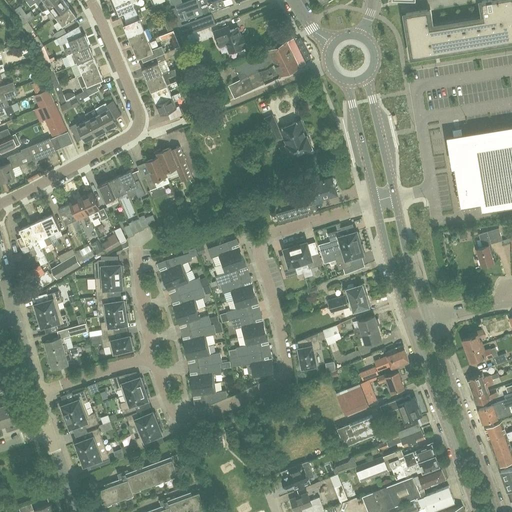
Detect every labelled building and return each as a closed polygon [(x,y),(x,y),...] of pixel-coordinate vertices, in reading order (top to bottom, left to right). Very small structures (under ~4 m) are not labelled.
[(48,7),(57,0),(27,0),(27,1),(31,6),(36,2),(42,11),(48,7)] [(57,0),(48,7),(52,11),(47,14),(51,19),(55,16),(69,6),(65,0),(57,0)] [(121,0),(115,3),(113,3),(112,5),(114,8),(115,9),(117,8),(119,14),(122,13),(124,18),(129,16),(142,11),(140,6),(136,7),(134,2),(137,0),(121,0)] [(208,27),(203,15),(243,0),(188,0),(169,7),(177,25),(181,36),(208,27)] [(499,41),(499,37),(503,36),(504,40),(511,38),(511,0),(487,0),(482,1),(484,14),(434,23),(432,8),(427,9),(428,10),(406,14),(406,16),(410,16),(411,25),(408,25),(410,36),(413,36),(414,45),(411,45),(413,55),(434,52),(434,51),(439,51),(440,51),(440,47),(444,47),(445,50),(455,48),(455,45),(459,44),(460,47),(470,46),(469,42),(474,42),(475,45),(499,41)] [(23,6),(16,9),(22,23),(35,17),(32,10),(26,13),(23,6)] [(59,21),(54,25),(58,29),(57,30),(58,30),(77,16),(69,6),(55,16),(59,21)] [(124,18),(126,23),(124,25),(128,36),(145,29),(140,18),(144,16),(142,11),(129,16),(124,18)] [(161,14),(164,21),(169,19),(166,12),(161,14)] [(168,32),(174,30),(169,19),(164,21),(168,32)] [(28,22),(24,25),(30,35),(32,34),(34,32),(35,31),(28,22)] [(67,33),(57,38),(57,39),(60,44),(68,41),(70,46),(63,49),(66,55),(73,52),(90,45),(85,34),(83,35),(79,26),(67,33)] [(208,27),(181,36),(184,43),(190,41),(191,43),(213,35),(210,26),(208,26),(208,27)] [(243,36),(241,37),(238,28),(230,31),(229,27),(215,32),(220,47),(227,44),(230,53),(245,47),(244,46),(247,45),(243,36)] [(67,33),(64,28),(54,34),(57,39),(57,38),(67,33)] [(145,29),(128,36),(133,47),(149,40),(145,29)] [(176,48),(180,46),(174,30),(168,32),(159,35),(161,40),(171,35),(172,37),(176,48)] [(149,40),(133,47),(138,58),(141,57),(143,62),(156,57),(161,54),(163,54),(165,53),(163,46),(154,50),(149,40)] [(240,80),(228,85),(235,98),(268,82),(267,80),(273,77),(274,79),(277,77),(281,75),(281,76),(300,67),(300,66),(287,41),(287,40),(272,47),(272,46),(233,63),(240,80)] [(45,64),(51,62),(47,53),(44,45),(39,48),(40,50),(45,64)] [(78,63),(94,56),(90,45),(73,52),(78,63)] [(175,59),(178,67),(174,69),(182,66),(187,63),(180,46),(176,48),(175,49),(179,58),(175,59)] [(161,54),(156,57),(143,62),(146,67),(142,69),(147,80),(163,74),(158,62),(165,59),(163,54),(161,54)] [(78,63),(82,74),(99,67),(94,56),(78,63)] [(55,73),(51,62),(45,64),(50,75),(55,73)] [(187,77),(192,75),(187,63),(182,66),(184,70),(187,77)] [(98,87),(102,85),(100,80),(104,79),(99,67),(82,74),(77,76),(82,87),(84,91),(86,90),(91,87),(93,90),(98,87)] [(163,74),(147,80),(151,92),(168,85),(165,79),(169,77),(176,74),(174,69),(163,74)] [(60,84),(55,73),(50,75),(54,86),(60,84)] [(192,75),(187,77),(191,88),(197,86),(192,75)] [(16,87),(14,80),(0,85),(0,93),(4,92),(16,87)] [(168,85),(151,92),(156,103),(172,96),(179,93),(179,92),(172,95),(170,90),(179,87),(177,81),(171,83),(168,85)] [(67,100),(60,84),(54,86),(61,103),(67,100)] [(201,96),(197,86),(191,88),(196,98),(201,96)] [(4,92),(7,98),(19,94),(16,87),(4,92)] [(86,90),(89,95),(99,90),(98,87),(93,90),(91,87),(86,90)] [(44,104),(54,100),(49,88),(39,93),(44,104)] [(84,91),(75,95),(76,97),(79,103),(85,100),(84,98),(89,95),(86,90),(84,91)] [(172,96),(156,103),(160,114),(167,111),(170,119),(183,114),(179,105),(177,106),(174,101),(181,98),(179,93),(172,96)] [(70,100),(74,106),(79,103),(76,97),(70,100)] [(0,109),(1,109),(5,107),(10,105),(7,99),(0,101),(0,109)] [(50,117),(60,113),(60,112),(54,100),(44,104),(50,117)] [(99,113),(107,129),(118,123),(114,116),(120,113),(113,101),(107,104),(109,107),(99,113)] [(1,109),(0,109),(0,122),(2,121),(0,116),(0,115),(7,113),(7,114),(15,111),(12,104),(10,105),(5,107),(1,109)] [(56,134),(67,129),(60,113),(50,117),(49,117),(56,134)] [(107,129),(99,113),(98,113),(88,119),(97,135),(107,129)] [(301,120),(279,130),(272,115),(266,118),(276,140),(284,137),(294,160),(314,151),(301,120)] [(97,135),(88,119),(77,125),(77,123),(70,127),(78,141),(84,137),(86,141),(97,135)] [(453,137),(450,137),(455,168),(461,206),(481,203),(482,210),(511,205),(511,126),(463,135),(462,128),(457,129),(452,129),(453,137)] [(0,139),(9,136),(6,129),(0,131),(0,139)] [(73,143),(68,131),(62,134),(67,145),(73,143)] [(9,136),(0,139),(0,153),(1,153),(0,152),(17,145),(13,134),(11,135),(9,136)] [(62,134),(56,136),(62,148),(67,145),(62,134)] [(56,136),(51,138),(56,150),(62,148),(56,136)] [(33,160),(56,150),(51,138),(50,137),(21,149),(22,151),(24,156),(30,154),(33,160)] [(158,153),(159,157),(166,172),(178,167),(183,180),(193,177),(181,146),(172,150),(171,148),(158,153)] [(22,151),(7,157),(10,162),(0,166),(0,179),(0,180),(1,181),(16,175),(13,168),(20,165),(17,159),(24,156),(22,151)] [(142,176),(144,175),(150,189),(170,182),(167,175),(166,172),(159,157),(137,165),(142,176)] [(136,181),(131,170),(120,175),(128,192),(135,188),(139,197),(146,194),(139,179),(136,181)] [(120,175),(109,180),(117,196),(128,192),(120,175)] [(312,196),(308,198),(310,205),(324,201),(323,198),(330,196),(329,195),(337,193),(335,186),(335,185),(335,184),(336,182),(335,179),(333,178),(333,177),(308,184),(312,196)] [(119,201),(117,196),(109,180),(98,185),(108,206),(119,201)] [(81,197),(91,220),(92,221),(100,217),(101,220),(108,217),(105,209),(99,211),(98,209),(100,208),(92,192),(81,197)] [(81,197),(71,202),(78,218),(83,216),(86,222),(91,220),(81,197)] [(78,218),(71,202),(59,207),(66,223),(72,221),(77,230),(82,228),(78,218)] [(302,216),(300,208),(277,215),(280,223),(302,216)] [(250,209),(239,213),(245,229),(256,225),(250,209)] [(63,234),(53,213),(42,218),(49,235),(50,235),(55,232),(57,237),(63,234)] [(143,228),(149,226),(147,223),(155,220),(153,214),(145,218),(144,215),(139,217),(139,218),(143,228)] [(49,235),(42,218),(31,223),(39,240),(44,238),(47,245),(53,242),(50,235),(49,235)] [(129,223),(129,224),(133,234),(144,229),(143,228),(139,218),(129,223)] [(31,223),(20,228),(23,236),(18,238),(22,248),(27,245),(29,250),(35,247),(38,253),(36,253),(41,264),(48,261),(39,240),(31,223)] [(134,235),(133,234),(129,224),(124,227),(128,238),(134,235)] [(120,243),(127,240),(121,227),(115,230),(120,243)] [(480,234),(483,246),(477,248),(482,265),(494,261),(489,245),(491,244),(502,240),(499,228),(480,234)] [(339,249),(360,242),(360,240),(362,240),(359,232),(358,233),(357,231),(343,235),(341,229),(328,233),(331,244),(337,242),(339,249)] [(107,252),(119,244),(121,244),(115,233),(108,237),(109,239),(102,244),(105,248),(107,252)] [(97,253),(103,249),(100,244),(98,240),(91,244),(94,248),(97,253)] [(297,244),(295,245),(302,266),(308,264),(309,268),(322,264),(319,253),(311,255),(307,241),(305,242),(304,240),(297,242),(297,244)] [(221,264),(243,256),(239,247),(231,250),(228,241),(208,249),(211,258),(218,255),(221,264)] [(360,242),(339,249),(341,255),(335,257),(339,270),(352,266),(350,258),(364,254),(363,252),(365,251),(363,243),(361,244),(360,242)] [(293,243),(285,246),(286,248),(284,248),(288,262),(282,264),(286,277),(298,274),(296,268),(302,266),(295,245),(294,245),(293,243)] [(94,255),(92,249),(89,244),(81,250),(81,249),(75,252),(76,254),(80,263),(94,255)] [(165,280),(186,272),(183,262),(192,259),(189,251),(166,259),(169,268),(162,271),(165,280)] [(81,265),(80,263),(76,254),(62,262),(64,267),(67,273),(81,265)] [(243,256),(221,264),(225,273),(215,276),(218,285),(221,284),(241,277),(238,269),(246,266),(243,256)] [(95,277),(122,275),(122,273),(124,273),(123,265),(121,265),(121,263),(106,264),(106,258),(99,259),(94,262),(95,277)] [(62,262),(56,266),(52,268),(57,279),(67,273),(64,267),(62,262)] [(48,270),(32,280),(38,290),(54,280),(48,270)] [(169,290),(177,287),(180,295),(203,287),(199,276),(190,280),(186,272),(165,280),(169,290)] [(122,275),(95,277),(97,296),(109,295),(108,288),(123,287),(123,285),(125,285),(124,277),(122,277),(122,275)] [(206,294),(213,291),(206,276),(200,278),(206,294)] [(241,277),(221,284),(223,293),(231,291),(233,299),(255,293),(252,283),(244,286),(241,277)] [(328,301),(330,307),(368,295),(366,291),(365,291),(363,284),(354,287),(353,284),(348,286),(347,288),(347,289),(343,290),(344,295),(328,301)] [(316,285),(307,289),(309,295),(319,292),(316,285)] [(203,287),(180,295),(182,302),(174,305),(177,314),(197,309),(199,308),(196,298),(206,295),(203,287)] [(60,309),(58,302),(62,301),(59,290),(48,294),(49,299),(35,303),(36,305),(34,306),(36,313),(38,313),(39,315),(60,309)] [(255,293),(233,299),(236,308),(227,311),(229,320),(232,320),(252,313),(250,305),(258,303),(255,293)] [(109,295),(97,296),(99,308),(103,308),(104,314),(126,311),(126,309),(128,309),(126,301),(124,301),(124,299),(110,301),(109,295)] [(368,295),(330,307),(331,312),(352,306),(354,311),(369,306),(368,302),(369,301),(368,295)] [(60,309),(39,315),(39,317),(37,317),(39,325),(41,324),(42,326),(56,322),(58,328),(69,325),(66,314),(62,315),(60,309)] [(220,321),(218,314),(210,317),(209,314),(200,317),(197,309),(177,314),(180,324),(188,322),(191,330),(212,324),(221,322),(221,321),(220,321)] [(126,311),(104,314),(105,321),(101,321),(103,334),(114,332),(113,325),(128,323),(127,321),(129,321),(128,313),(126,313),(126,311)] [(252,313),(232,320),(234,328),(241,327),(243,336),(265,330),(263,320),(255,322),(252,313)] [(355,329),(354,329),(355,333),(378,327),(378,325),(381,324),(379,318),(376,319),(375,315),(359,319),(360,321),(353,323),(355,329)] [(67,328),(69,336),(88,330),(86,322),(67,328)] [(192,338),(184,339),(187,349),(209,344),(206,334),(216,332),(223,331),(221,322),(212,324),(191,330),(192,338)] [(378,327),(355,333),(357,338),(364,336),(366,343),(382,339),(378,327)] [(92,343),(102,341),(100,329),(90,331),(92,343)] [(467,350),(482,344),(480,338),(485,336),(483,329),(469,334),(470,336),(463,339),(467,350)] [(260,342),(268,340),(265,330),(243,336),(246,345),(236,348),(238,356),(241,356),(262,351),(260,342)] [(114,332),(103,334),(101,334),(104,347),(110,345),(111,352),(133,347),(133,345),(135,345),(132,336),(130,337),(130,335),(116,338),(114,332)] [(306,346),(299,348),(303,367),(304,367),(304,369),(312,367),(311,365),(316,364),(313,350),(321,348),(318,332),(305,338),(306,346)] [(63,344),(61,336),(45,341),(45,342),(43,343),(45,350),(47,349),(49,354),(56,352),(68,349),(66,343),(63,344)] [(336,342),(329,344),(331,351),(338,349),(336,342)] [(209,344),(187,349),(189,359),(197,357),(199,365),(220,362),(222,361),(220,351),(210,353),(209,344)] [(484,351),(482,344),(467,350),(471,361),(478,358),(479,360),(492,355),(490,349),(484,351)] [(387,356),(375,361),(379,370),(391,365),(392,369),(410,362),(403,345),(386,352),(387,356)] [(51,362),(52,368),(69,363),(69,362),(71,362),(68,349),(56,352),(49,354),(49,355),(47,355),(49,362),(51,362)] [(252,363),(254,372),(256,372),(257,377),(265,376),(264,371),(273,369),(272,358),(263,360),(262,351),(241,356),(238,356),(231,358),(232,363),(242,361),(242,365),(252,363)] [(508,359),(506,353),(493,357),(495,364),(508,359)] [(326,362),(327,371),(336,369),(334,361),(326,362)] [(220,362),(199,365),(200,374),(192,375),(193,385),(215,382),(214,372),(221,371),(220,362)] [(367,369),(370,378),(379,374),(376,366),(367,369)] [(377,377),(378,381),(379,383),(387,380),(392,392),(405,387),(398,371),(386,376),(386,374),(377,377)] [(471,387),(492,379),(491,375),(483,378),(482,373),(468,378),(471,387)] [(123,394),(144,387),(144,385),(146,385),(143,377),(141,378),(141,376),(127,381),(125,374),(113,377),(117,390),(121,388),(123,394)] [(492,379),(471,387),(474,395),(488,390),(486,386),(493,383),(492,379)] [(215,382),(193,385),(194,395),(202,394),(204,404),(211,403),(227,397),(226,390),(216,391),(215,382)] [(144,387),(123,394),(126,401),(120,403),(123,413),(137,409),(135,403),(148,399),(148,397),(150,396),(147,389),(145,389),(144,387)] [(62,405),(63,407),(61,408),(64,415),(65,414),(66,416),(87,408),(85,402),(89,401),(84,390),(73,394),(75,400),(62,405)] [(489,394),(488,390),(474,395),(477,404),(491,399),(491,398),(498,396),(496,392),(489,394)] [(508,405),(511,404),(511,392),(505,395),(506,400),(479,409),(484,422),(506,415),(503,408),(508,406),(508,405)] [(380,405),(383,413),(386,412),(400,407),(405,420),(422,414),(415,397),(410,399),(409,395),(383,405),(383,404),(380,405)] [(13,400),(0,405),(0,425),(20,419),(13,400)] [(87,408),(66,416),(67,418),(65,419),(68,426),(70,426),(70,427),(84,422),(86,428),(99,423),(95,412),(89,414),(87,408)] [(159,419),(156,412),(154,413),(153,411),(140,416),(137,411),(126,415),(131,426),(135,424),(137,430),(158,422),(157,420),(159,419)] [(379,432),(372,415),(338,429),(344,446),(379,432)] [(252,439),(245,417),(236,420),(244,442),(252,439)] [(381,438),(383,442),(377,445),(386,441),(421,428),(417,419),(390,429),(392,434),(385,436),(381,438)] [(489,438),(506,433),(502,421),(485,427),(489,438)] [(158,422),(137,430),(140,436),(136,438),(140,449),(151,444),(149,439),(162,433),(161,431),(163,430),(160,423),(158,424),(158,422)] [(80,454),(105,444),(99,428),(87,432),(90,437),(76,442),(77,444),(75,445),(78,452),(80,452),(80,454)] [(425,438),(421,428),(386,441),(388,446),(391,445),(402,441),(404,446),(425,438)] [(510,444),(506,433),(489,438),(494,451),(510,444)] [(377,445),(379,450),(388,446),(386,441),(383,443),(377,445)] [(105,444),(80,454),(81,456),(79,456),(82,464),(84,463),(84,465),(98,460),(100,465),(111,461),(105,444)] [(510,444),(494,451),(499,465),(511,460),(511,447),(511,448),(510,444)] [(383,456),(355,467),(361,482),(385,473),(386,475),(390,473),(389,470),(392,469),(396,479),(405,476),(405,478),(439,464),(439,463),(440,462),(439,459),(437,458),(432,445),(404,455),(401,449),(383,456)] [(347,456),(344,447),(335,450),(339,460),(347,456)] [(121,448),(114,451),(117,459),(125,456),(121,448)] [(180,462),(177,454),(126,473),(125,470),(118,473),(119,478),(91,488),(94,497),(100,495),(104,505),(134,493),(133,491),(178,474),(175,464),(180,462)] [(351,455),(334,462),(338,473),(355,466),(351,455)] [(0,470),(10,469),(8,459),(0,460),(0,470)] [(295,489),(310,483),(308,479),(315,476),(308,460),(287,469),(289,474),(282,477),(283,479),(281,481),(283,486),(285,486),(286,488),(293,485),(295,489)] [(396,482),(383,487),(373,491),(381,511),(426,494),(424,488),(425,487),(426,488),(429,487),(429,486),(431,485),(435,485),(438,484),(440,481),(446,479),(441,466),(419,474),(419,473),(403,480),(396,482)] [(501,471),(508,490),(511,488),(511,467),(509,468),(501,471)] [(340,473),(332,475),(339,501),(346,499),(340,473)] [(424,504),(425,506),(427,511),(455,500),(449,485),(382,511),(419,511),(417,507),(424,504)] [(204,495),(201,488),(169,500),(168,497),(160,500),(162,505),(142,511),(191,511),(205,507),(201,496),(204,495)] [(310,500),(307,493),(291,500),(295,511),(303,508),(303,509),(306,511),(319,511),(324,510),(319,497),(310,500)] [(20,511),(26,511),(33,510),(31,503),(18,508),(20,511)]
